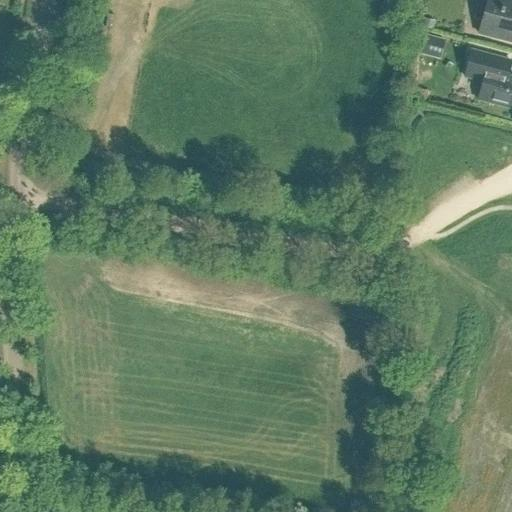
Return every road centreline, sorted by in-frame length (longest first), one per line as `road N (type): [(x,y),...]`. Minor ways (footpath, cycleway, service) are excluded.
road 1 (track): [(48,202),(356,256),(392,253),(511,182)]
road 2 (unclassified): [(23,511),(4,230),(16,196)]
road 3 (unclassified): [(16,196),(18,126),(43,0)]
